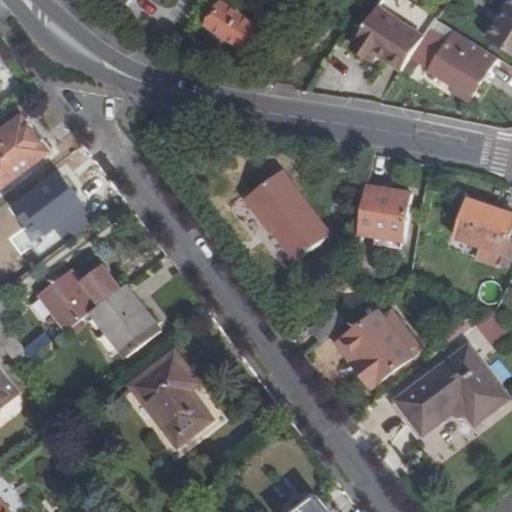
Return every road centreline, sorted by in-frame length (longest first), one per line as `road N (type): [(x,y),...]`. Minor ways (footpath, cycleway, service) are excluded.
road 1 (residential): [(390,511),(113,145),(102,122),(104,93)]
road 2 (tertiary): [(236,109),(511,160)]
road 3 (tertiary): [(11,0),(58,50),(89,69),(137,90),(236,109)]
road 4 (tertiary): [(236,109),(113,64),(22,0)]
